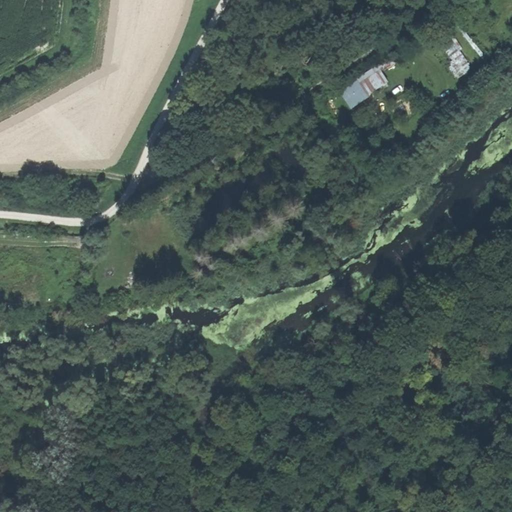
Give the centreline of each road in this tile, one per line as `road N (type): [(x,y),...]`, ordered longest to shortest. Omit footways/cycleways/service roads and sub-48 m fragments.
road 1 (track): [(136,183),(204,156),(451,0)]
road 2 (track): [(225,0),(136,183)]
road 3 (track): [(136,183),(99,219),(0,215)]
